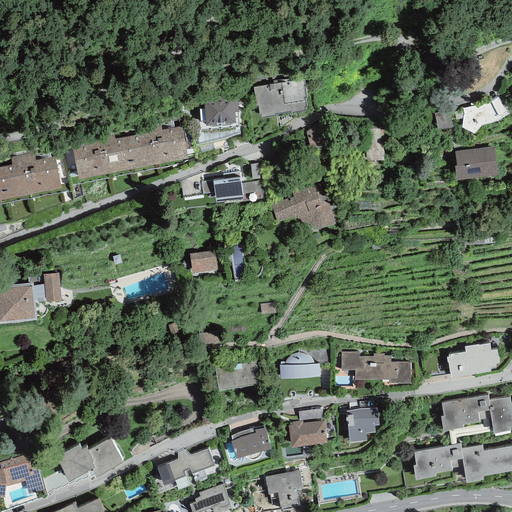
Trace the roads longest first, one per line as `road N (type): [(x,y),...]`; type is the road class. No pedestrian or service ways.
road 1 (residential): [(0,239),(179,176),(261,140),(287,119),(336,111),(366,124),(495,85),(511,72)]
road 2 (residential): [(12,511),(255,411),(511,374)]
road 3 (track): [(511,33),(424,54),(385,36),(350,55),(211,76),(59,128)]
road 4 (unknown): [(0,443),(28,444),(122,398),(181,391),(198,402),(198,412),(143,443),(141,458)]
road 5 (secondary): [(511,497),(454,495),(365,511)]
